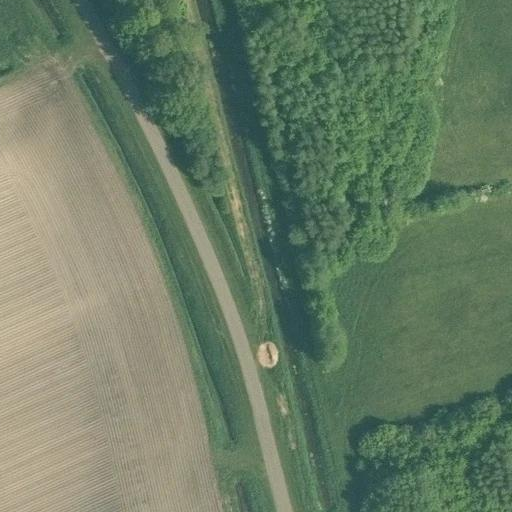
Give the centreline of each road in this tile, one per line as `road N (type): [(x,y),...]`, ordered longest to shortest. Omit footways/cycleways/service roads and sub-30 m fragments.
road 1 (unclassified): [(283,511),(241,352),(199,240),(75,0)]
road 2 (track): [(219,0),(341,511)]
